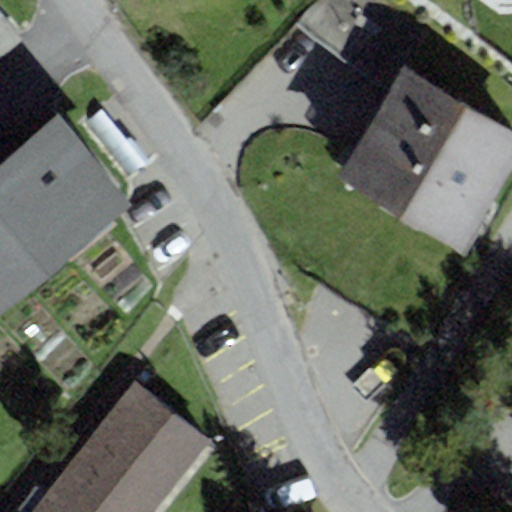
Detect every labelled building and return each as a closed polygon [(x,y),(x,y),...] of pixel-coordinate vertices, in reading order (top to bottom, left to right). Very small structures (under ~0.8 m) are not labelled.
[(511,0),(478,0),(499,16),(511,15),(511,0)] [(0,13),(0,55),(21,38),(0,13)] [(464,253),(511,173),(511,132),(404,68),(338,178),(464,253)] [(55,116),(0,162),(0,312),(130,203),(55,116)] [(135,383),(30,511),(154,511),(210,444),(135,383)]
